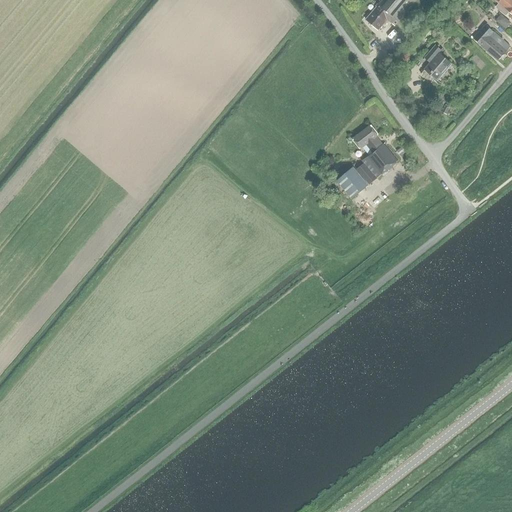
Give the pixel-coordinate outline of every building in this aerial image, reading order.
[(387,19),(394,26),(416,0),(378,0),(379,1),(375,5),(376,7),(365,19),(378,30),(387,19)] [(505,6),(504,7),(511,14),(511,0),(495,0),(499,3),(500,2),(505,6)] [(462,13),(466,9),(462,5),(457,9),(462,13)] [(495,21),(506,30),(509,25),(507,23),(508,21),(501,15),(495,21)] [(510,47),(494,32),(494,33),(485,25),(473,37),(481,45),(481,46),(497,61),(510,47)] [(424,70),(438,82),(453,64),(440,53),(443,50),(436,45),(427,55),(433,60),(424,70)] [(446,105),(441,112),(446,115),(450,108),(446,105)] [(363,164),(356,170),(369,185),(399,161),(384,143),(382,145),(376,137),(377,136),(370,126),(352,140),(360,150),(362,147),(366,152),(369,155),(363,160),(361,161),(363,164)] [(351,200),(368,186),(355,171),(353,168),(336,182),(351,200)]
